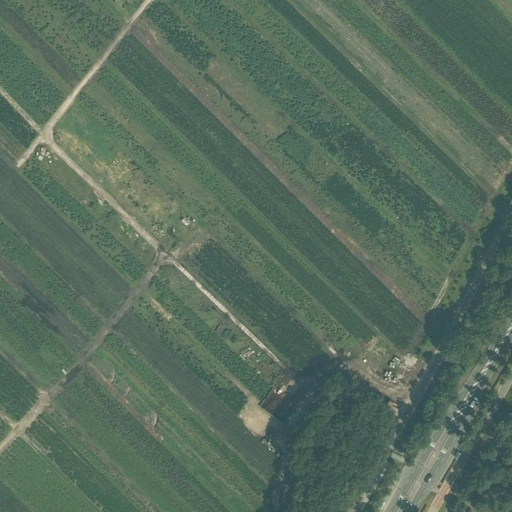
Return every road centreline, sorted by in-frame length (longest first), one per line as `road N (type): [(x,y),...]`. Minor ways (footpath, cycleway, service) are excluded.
road 1 (unclassified): [(346,511),(457,324),(511,211)]
road 2 (primary): [(511,315),(393,511)]
road 3 (primary): [(408,511),(511,335)]
